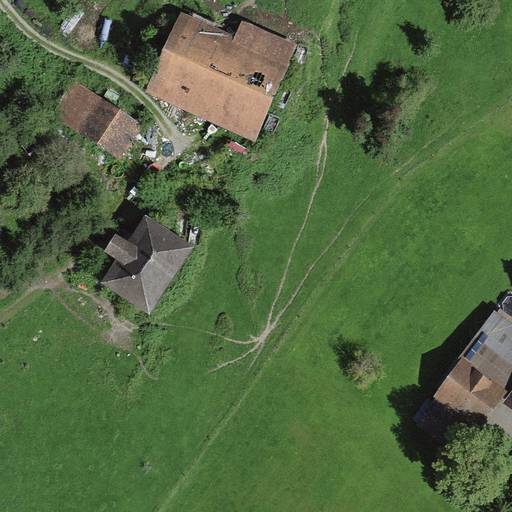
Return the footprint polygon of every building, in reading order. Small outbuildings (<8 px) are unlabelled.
[(264,142),(308,47),(250,21),(241,39),(189,15),(154,92),(264,142)] [(148,130),(75,84),(56,115),(129,161),(148,130)] [(209,253),(155,217),(138,243),(124,234),(114,250),(126,258),(111,280),(165,317),(209,253)] [(505,395),(511,376),(511,327),(495,315),(459,365),(460,366),(462,364),(505,395)] [(460,366),(433,403),(435,405),(469,430),(479,437),(508,397),(505,395),(462,364),(460,366)] [(469,430),(435,405),(417,430),(451,454),(469,430)]
